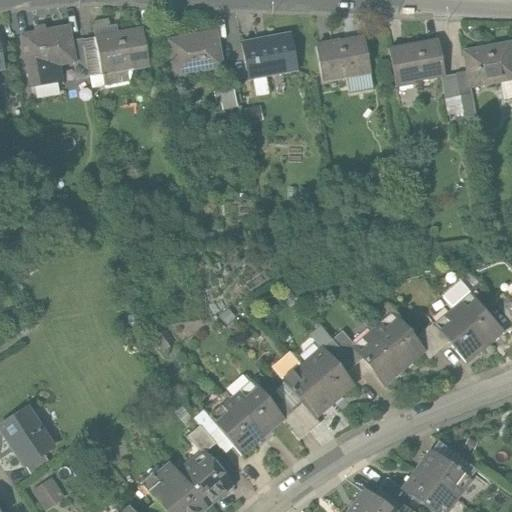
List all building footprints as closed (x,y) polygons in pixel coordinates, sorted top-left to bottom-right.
[(34,31),(20,34),(30,87),(63,80),(60,66),(72,63),(76,63),(72,41),(69,25),(46,29),(45,25),(33,28),(34,31)] [(94,35),(95,38),(102,74),(126,70),(149,65),(142,27),(117,32),(117,31),(94,35)] [(217,31),(169,40),(176,75),(223,67),(217,31)] [(288,35),(240,44),(246,79),(295,70),(288,35)] [(95,38),(83,40),(90,77),(102,74),(95,38)] [(363,38),(314,46),(321,82),(352,77),(353,79),(370,75),(363,38)] [(75,79),(90,77),(83,40),(83,39),(72,41),(76,63),(72,63),(75,79)] [(434,42),(386,51),(393,89),(410,86),(410,83),(440,77),(434,42)] [(511,43),(464,52),(468,72),(470,87),(511,79),(511,43)] [(126,70),(102,74),(104,85),(128,81),(126,70)] [(456,74),(460,96),(472,94),(470,87),(468,72),(456,74)] [(92,88),(104,85),(102,74),(90,77),(92,88)] [(441,77),(445,99),(460,96),(456,74),(441,77)] [(229,83),(211,85),(214,109),(232,107),(229,83)] [(476,116),(472,94),(460,96),(463,113),(463,118),(476,116)] [(463,113),(460,96),(445,99),(448,116),(463,113)] [(471,290),(473,293),(486,308),(493,302),(478,284),(471,290)] [(473,293),(454,310),(485,346),(504,329),(486,308),(473,293)] [(511,323),(511,305),(508,300),(509,299),(505,294),(494,303),(511,323)] [(466,362),(485,346),(454,310),(437,325),(435,326),(450,343),(466,362)] [(392,315),(373,332),(404,368),(423,351),(413,339),(392,315)] [(434,322),(424,330),(441,350),(450,343),(435,326),(437,325),(434,322)] [(310,335),(315,340),(320,350),(322,349),(331,341),(333,339),(321,325),(310,335)] [(430,359),(441,350),(424,330),(413,339),(423,351),(430,359)] [(333,339),(331,341),(353,367),(363,359),(354,348),(356,346),(343,331),(333,339)] [(385,384),(404,368),(373,332),(356,346),(354,348),(363,359),(385,384)] [(344,375),(353,367),(331,341),(322,349),(344,375)] [(320,350),(303,365),(334,402),(353,386),(344,375),(322,349),(320,350)] [(315,419),(334,402),(303,365),(284,382),(292,391),(302,403),(315,419)] [(250,383),(229,401),(261,438),(282,420),(271,408),(250,383)] [(282,420),(302,403),(292,391),(271,408),(282,420)] [(240,456),(261,438),(229,401),(208,418),(218,429),(240,456)] [(31,410),(0,430),(0,434),(25,472),(58,450),(31,410)] [(200,426),(209,437),(218,429),(208,418),(202,411),(194,419),(200,426)] [(202,452),(204,454),(215,444),(209,437),(200,426),(188,436),(202,452)] [(436,440),(428,451),(467,479),(475,468),(436,440)] [(426,450),(413,469),(454,498),(467,479),(428,451),(426,450)] [(202,452),(177,474),(205,507),(231,486),(204,454),(202,452)] [(163,511),(199,511),(205,507),(177,474),(170,465),(143,488),(155,503),(163,511)] [(434,511),(444,511),(454,498),(413,469),(400,487),(413,497),(434,511)] [(406,507),(413,497),(400,487),(385,477),(378,487),(406,507)] [(64,498),(52,479),(33,491),(45,510),(64,498)] [(391,511),(359,489),(344,511),(391,511)] [(147,511),(163,511),(155,503),(146,510),(147,511)]
